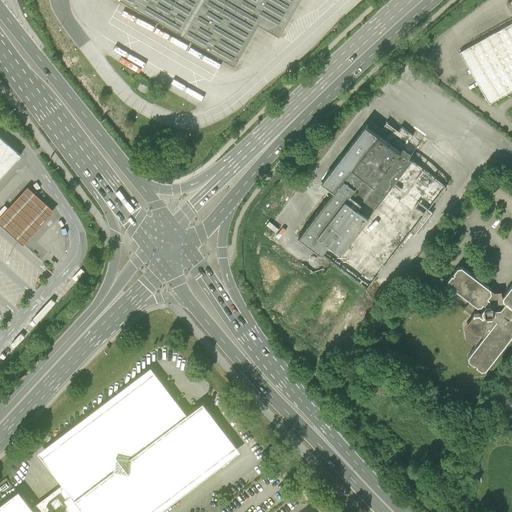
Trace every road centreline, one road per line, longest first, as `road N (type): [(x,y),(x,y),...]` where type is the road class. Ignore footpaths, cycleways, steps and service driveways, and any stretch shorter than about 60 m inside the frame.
road 1 (primary): [(188,300),(314,440),(336,452)]
road 2 (primary): [(136,181),(9,22)]
road 3 (primary): [(0,49),(109,189)]
road 4 (primary): [(336,452),(235,316)]
road 5 (tertiary): [(225,207),(321,88)]
road 6 (secondary): [(0,425),(103,313)]
road 7 (tertiary): [(321,88),(417,0)]
road 8 (tertiary): [(321,88),(225,174)]
